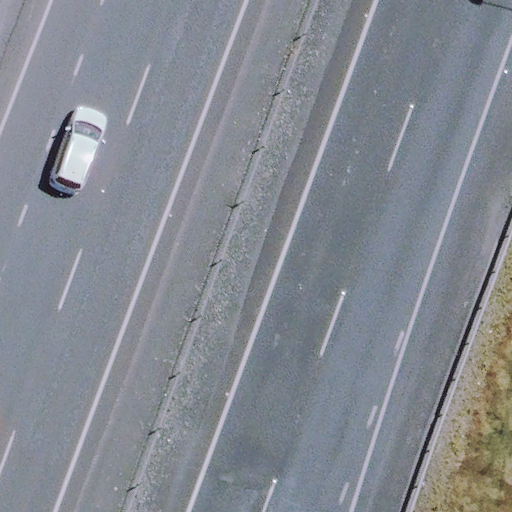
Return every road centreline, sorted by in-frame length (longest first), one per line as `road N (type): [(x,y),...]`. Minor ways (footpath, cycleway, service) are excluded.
road 1 (motorway): [(485,0),(293,511)]
road 2 (motorway): [(0,504),(187,0)]
